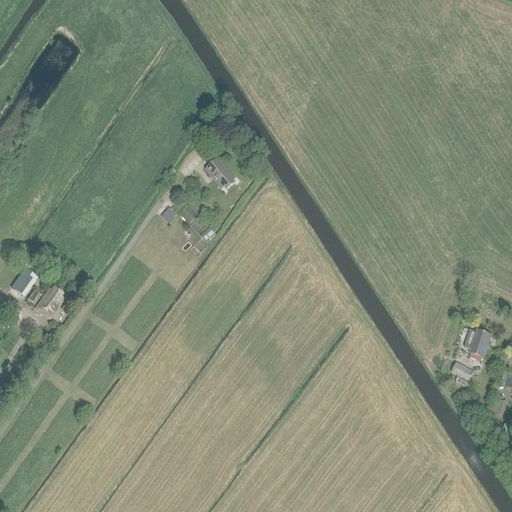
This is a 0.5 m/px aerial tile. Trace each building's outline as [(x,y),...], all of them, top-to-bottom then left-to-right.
[(206,172),(207,173),(220,190),(223,188),(226,191),(234,184),(232,181),(234,179),(219,161),(206,172)] [(165,214),(172,220),(176,215),(169,209),(165,214)] [(25,270),(11,289),(24,299),(38,279),(25,270)] [(35,310),(49,320),(63,299),(60,297),(62,294),(53,288),(51,291),(49,289),(35,310)] [(35,304),(41,293),(34,289),(28,301),(35,304)] [(0,322),(9,310),(0,303),(0,322)] [(484,359),(491,336),(477,332),(476,333),(470,331),(464,349),(470,351),(469,354),(484,359)] [(451,373),(468,382),(473,373),(456,364),(451,373)] [(506,392),(511,372),(505,371),(500,390),(506,392)]
